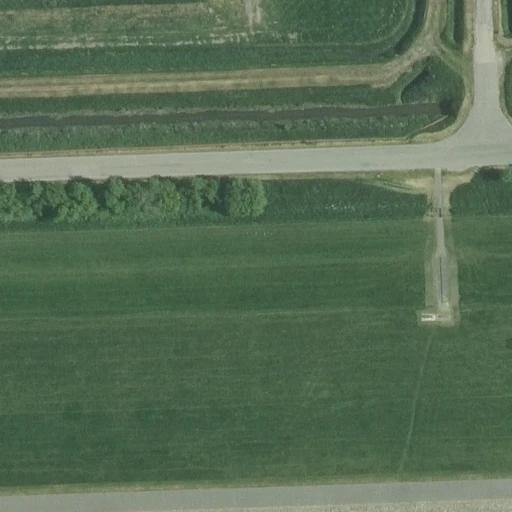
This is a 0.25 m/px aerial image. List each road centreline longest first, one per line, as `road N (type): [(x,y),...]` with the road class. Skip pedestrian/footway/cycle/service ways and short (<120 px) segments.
road 1 (unclassified): [(490,153),(0,173)]
road 2 (unclassified): [(490,153),(484,0)]
